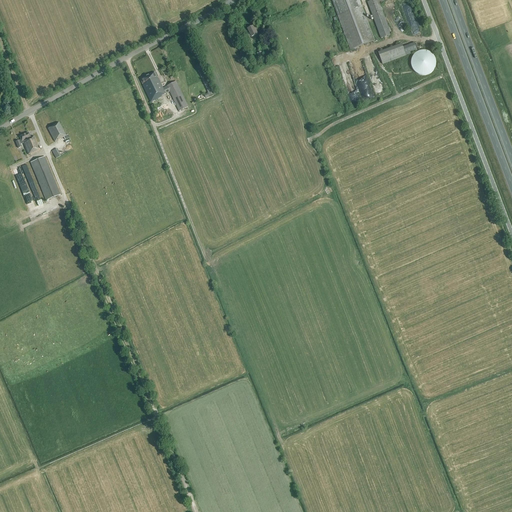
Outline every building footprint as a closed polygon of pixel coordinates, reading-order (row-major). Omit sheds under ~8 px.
[(350,50),(374,41),(358,0),(331,0),(338,16),(350,50)] [(374,0),(368,2),(381,39),(391,35),(379,3),(384,2),(383,0),(374,0)] [(254,28),(253,27),(248,29),(250,33),(246,35),(247,38),(251,36),(252,37),(258,34),(257,31),(260,30),(258,26),(254,28)] [(402,44),(378,53),(382,64),(406,56),(417,51),(414,43),(403,47),(402,44)] [(428,51),(425,51),(423,51),(421,51),(419,51),(417,52),(415,54),(414,55),(412,57),(411,59),(411,61),(411,63),(411,65),(411,68),(412,70),(414,71),(415,73),(417,74),(419,75),(421,76),(423,76),(425,76),(428,75),(430,74),(431,73),(433,71),(434,70),(435,68),(436,65),(436,63),(436,61),(435,59),(434,57),(433,55),(431,54),(430,52),(428,51)] [(203,65),(197,68),(208,93),(208,94),(204,95),(206,98),(209,96),(215,93),(206,72),(203,65)] [(162,89),(155,73),(140,80),(151,102),(162,97),(161,96),(169,92),(179,112),(188,107),(176,82),(167,86),(167,87),(162,89)] [(361,101),(358,91),(349,94),(352,104),(361,101)] [(66,136),(59,123),(48,129),(55,142),(63,137),(65,140),(69,138),(68,135),(66,136)] [(31,138),(28,133),(19,137),(21,140),(15,142),(18,149),(22,147),(20,144),(23,143),(29,155),(40,150),(34,136),(31,138)] [(56,159),(61,156),(58,148),(52,151),(56,159)] [(46,201),(60,195),(45,157),(30,163),(46,201)] [(20,167),(14,170),(22,191),(28,188),(20,167)]
